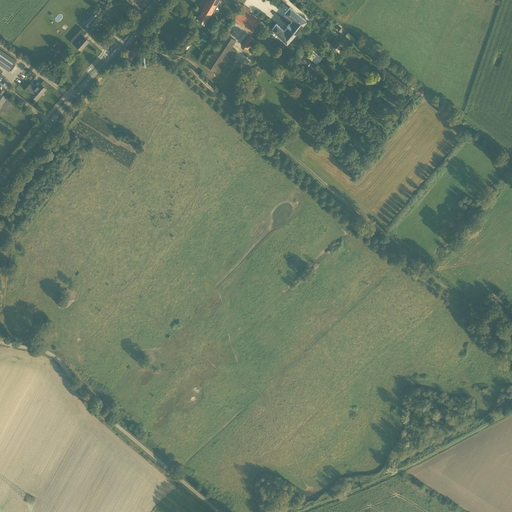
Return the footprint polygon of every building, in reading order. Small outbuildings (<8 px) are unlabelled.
[(205,23),(219,0),(203,0),(198,9),(202,11),(197,18),(205,23)] [(296,32),(306,20),(290,7),(285,13),(293,20),(289,24),(289,23),(288,24),(287,26),(284,30),(276,23),(272,29),(286,43),(296,32)] [(252,30),(252,29),(254,26),(258,20),(241,8),(236,16),(234,19),(252,30)] [(87,27),(98,15),(92,10),(81,22),(87,27)] [(78,25),(74,29),(81,35),(85,31),(78,25)] [(221,76),(232,59),(235,55),(238,51),(232,47),(236,40),(225,33),(204,64),(221,76)] [(81,50),(89,41),(83,35),(75,45),(81,50)] [(247,50),(255,40),(249,35),(241,45),(247,50)] [(346,35),(341,41),(347,46),(352,39),(346,35)] [(314,41),(319,45),(323,41),(318,36),(314,41)] [(139,54),(141,52),(139,51),(141,49),(136,44),(126,56),(131,60),(138,53),(139,54)] [(0,64),(9,71),(16,61),(0,49),(0,64)] [(251,72),(256,76),(260,71),(256,67),(251,72)] [(37,100),(47,89),(40,83),(35,89),(29,84),(24,90),(37,100)]
